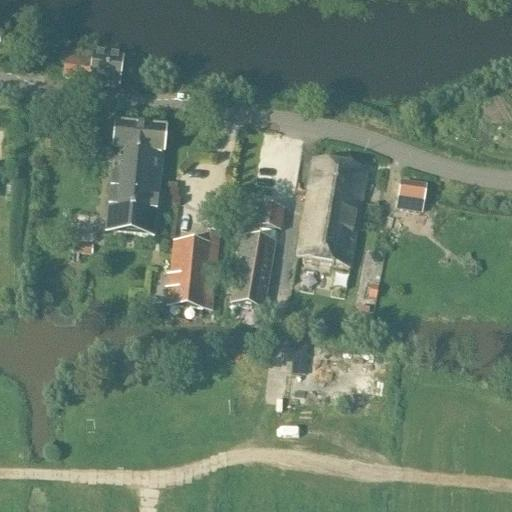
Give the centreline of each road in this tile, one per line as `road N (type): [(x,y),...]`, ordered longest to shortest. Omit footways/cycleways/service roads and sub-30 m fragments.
road 1 (tertiary): [(0,82),(315,128),(474,177),(511,179)]
road 2 (track): [(511,487),(230,462),(0,474)]
road 3 (track): [(285,295),(271,413),(230,462)]
